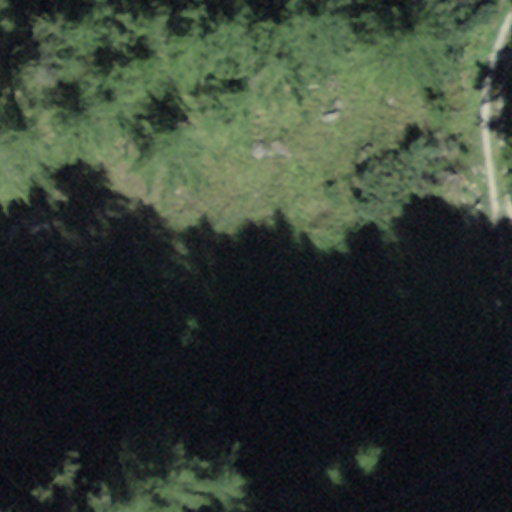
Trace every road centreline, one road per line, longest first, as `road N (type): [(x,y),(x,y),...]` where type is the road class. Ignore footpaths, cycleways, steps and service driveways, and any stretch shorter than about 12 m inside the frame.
road 1 (track): [(511,334),(484,142),(511,26)]
road 2 (track): [(331,511),(479,436),(511,384)]
